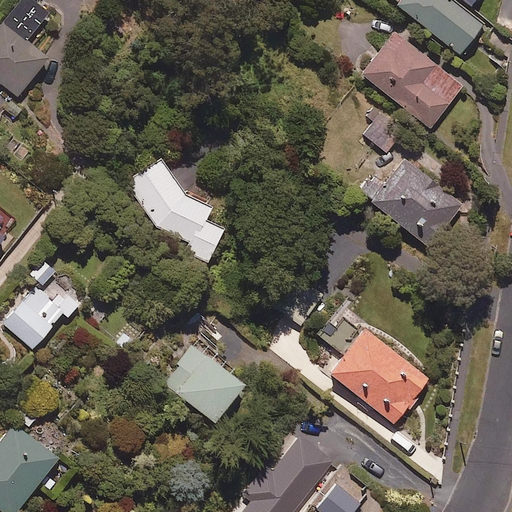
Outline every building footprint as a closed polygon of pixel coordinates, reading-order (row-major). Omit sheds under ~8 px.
[(49,18),(27,0),(24,0),(0,30),(0,86),(18,101),(49,63),(27,45),(49,18)] [(481,20),(457,0),(396,0),(457,49),(481,20)] [(463,82),(392,26),(359,69),(429,125),(463,82)] [(399,134),(379,114),(363,131),(383,150),(399,134)] [(462,200),(400,150),(365,193),(427,243),(462,200)] [(184,187),(157,152),(121,180),(155,223),(186,237),(182,245),(203,254),(218,219),(200,211),(206,197),(184,187)] [(0,207),(0,235),(13,218),(0,207)] [(53,268),(41,256),(28,270),(40,281),(53,268)] [(322,292),(291,270),(269,301),(300,323),(322,292)] [(1,320),(30,345),(59,311),(64,315),(77,300),(66,290),(56,302),(34,283),(1,320)] [(390,418),(403,402),(409,407),(418,395),(412,390),(425,374),(362,322),(358,327),(343,315),(325,337),(340,349),(327,366),(390,418)] [(239,374),(191,340),(176,362),(178,364),(165,382),(210,415),(239,374)] [(38,408),(16,392),(5,406),(27,423),(38,408)] [(9,511),(54,451),(12,420),(0,435),(0,505),(8,511),(9,511)] [(333,461),(297,433),(271,467),(266,464),(232,509),(236,511),(300,511),(309,500),(305,497),(333,461)] [(347,511),(367,489),(343,469),(314,503),(324,511),(347,511)]
